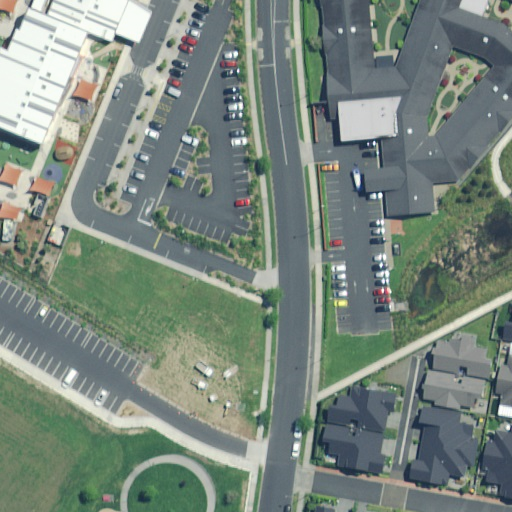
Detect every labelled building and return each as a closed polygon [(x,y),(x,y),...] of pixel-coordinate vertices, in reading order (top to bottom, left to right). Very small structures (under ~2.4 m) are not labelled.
[(3,0),(3,1),(1,4),(0,5),(2,6),(7,7),(11,8),(15,11),(17,13),(19,8),(21,3),(22,0),(3,0)] [(58,0),(55,9),(73,16),(100,28),(98,31),(118,39),(122,30),(133,0),(58,0)] [(158,9),(143,0),(133,0),(122,30),(147,39),(158,9)] [(511,0),(320,0),(331,95),(335,100),(341,142),(381,139),(387,171),(360,171),(360,191),(383,192),(388,219),(433,213),(435,184),(455,180),(511,116),(511,0)] [(98,31),(100,28),(73,16),(55,9),(48,7),(40,4),(39,5),(31,26),(28,25),(19,47),(9,43),(0,66),(0,67),(9,71),(0,92),(3,93),(0,100),(0,118),(54,140),(98,31)] [(79,92),(78,94),(80,93),(84,94),(87,95),(91,97),(93,98),(96,100),(97,97),(99,92),(101,88),(103,84),(106,82),(102,82),(98,81),(89,78),(86,76),(85,78),(84,81),(81,88),(79,92)] [(6,179),(10,180),(13,181),(17,183),(19,184),(21,186),(22,182),(23,178),(28,170),(30,168),(27,168),(20,166),(14,164),(10,161),(10,164),(8,171),(5,177),(3,178),(6,179)] [(41,175),(40,175),(40,178),(40,182),(37,186),(34,188),(36,188),(41,189),(47,191),(52,194),(54,195),(54,192),(56,188),(58,185),(60,183),(62,181),(56,180),(50,179),(43,176),(41,175)] [(27,207),(29,205),(27,205),(23,205),(18,204),(13,202),(10,200),(7,199),(7,202),(6,207),(4,211),(1,215),(0,216),(4,216),(11,216),(16,217),(21,219),(22,215),(23,212),(25,209),(27,207)] [(359,427),(385,431),(387,410),(390,410),(392,394),(352,389),(351,400),(341,399),(340,411),(333,410),(332,421),(355,424),(355,419),(360,420),(359,427)] [(325,466),(336,468),(340,468),(340,467),(378,472),(383,438),(359,435),(359,438),(347,436),(348,430),(328,428),(326,440),(329,440),(325,466)]
